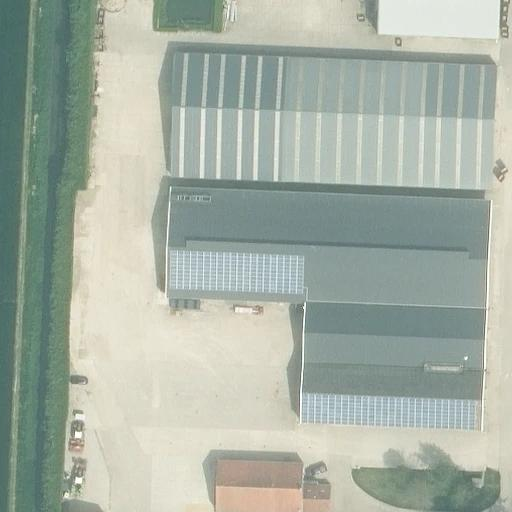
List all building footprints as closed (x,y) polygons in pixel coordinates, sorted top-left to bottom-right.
[(498,40),(499,0),(378,0),(378,36),(498,40)] [(496,66),(289,58),(176,54),(171,177),(491,189),(496,66)] [(165,297),(296,301),(295,312),(305,312),(300,421),(482,429),(484,369),(491,209),(169,196),(165,297)] [(194,343),(194,314),(183,314),(182,342),(194,343)] [(205,373),(258,373),(258,346),(227,346),(227,336),(205,336),(205,373)] [(328,511),(330,486),(317,485),(318,481),(302,480),(303,463),(217,460),(215,511),(218,511),(328,511)]
